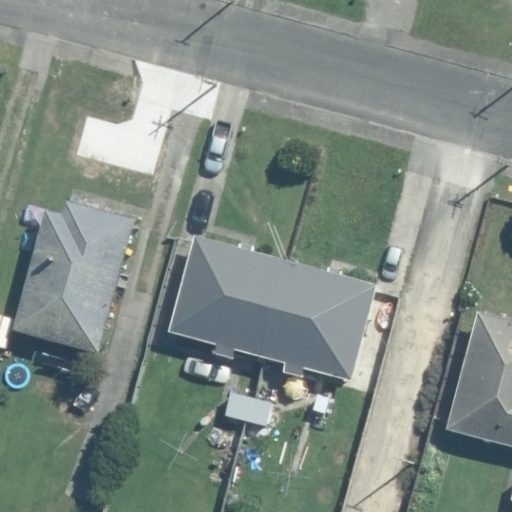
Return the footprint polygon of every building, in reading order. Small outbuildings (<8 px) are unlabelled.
[(411,0),(362,0),(408,12),(411,0)] [(50,202),(47,211),(15,336),(106,360),(141,223),(104,214),(106,204),(75,196),(72,208),(50,202)] [(387,292),(203,241),(200,240),(174,333),(361,385),(387,292)] [(511,321),(483,314),(454,435),(511,448),(511,321)] [(97,380),(69,374),(61,416),(89,421),(97,380)] [(95,511),(98,503),(47,489),(40,511),(95,511)]
